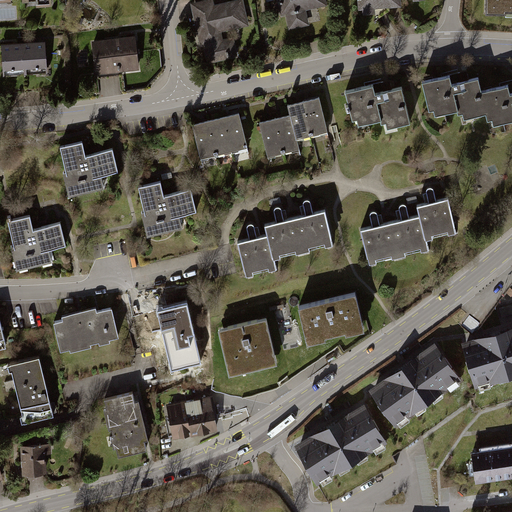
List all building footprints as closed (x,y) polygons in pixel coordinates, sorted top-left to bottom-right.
[(217,0),(210,0),(193,4),(208,66),(232,60),(225,32),(253,25),(246,0),(242,0),(219,6),(217,0)] [(329,0),(282,0),(290,34),(313,29),(309,11),(330,6),(329,0)] [(362,0),(364,13),(407,9),(405,0),(362,0)] [(511,0),(488,0),(489,14),(511,14),(511,0)] [(140,37),(95,43),(99,75),(144,70),(140,37)] [(43,45),(3,47),(4,74),(15,74),(33,73),(45,72),(43,45)] [(511,93),(510,83),(481,90),(478,78),(466,81),(452,84),(451,76),(422,82),(430,116),(460,109),(462,120),(486,114),(489,127),(511,122),(511,93)] [(373,84),(344,91),(353,126),(368,122),(380,119),(381,123),(383,123),(385,122),(386,128),(397,126),(410,122),(402,91),(401,89),(376,95),(373,84)] [(328,132),(320,99),(310,101),(299,104),(288,106),(290,116),(280,119),(270,121),(260,123),(268,160),(300,152),(297,140),(328,132)] [(209,124),(198,127),(206,162),(252,151),(244,116),(232,119),(220,122),(209,124)] [(83,141),(60,146),(66,171),(63,171),(70,195),(105,187),(102,176),(119,171),(113,148),(92,153),(87,155),(83,141)] [(162,181),(139,186),(145,211),(142,211),(149,236),(184,227),(182,215),(198,211),(192,188),(170,193),(165,195),(162,181)] [(449,237),(456,235),(448,200),(437,203),(434,191),(432,189),(431,189),(429,189),(427,190),(427,191),(426,193),(429,205),(417,208),(419,218),(426,243),(433,241),(432,237),(448,233),(449,237)] [(249,240),(238,242),(246,274),(275,267),(273,258),(332,244),(324,212),(316,214),(313,204),(310,201),(307,200),(303,202),(301,207),(304,216),(286,221),(283,211),(279,209),(276,209),(273,213),(276,224),(266,226),(268,236),(258,238),(256,227),(252,224),(249,225),(247,229),(249,240)] [(391,225),(400,259),(406,257),(406,254),(421,251),(421,253),(428,252),(426,243),(419,218),(410,220),(407,207),(405,205),(402,205),(400,207),(400,209),(403,222),(391,225)] [(400,259),(391,225),(381,227),(378,215),(376,213),(373,213),(371,215),(370,217),(372,223),(373,229),(361,232),(369,266),(377,264),(376,261),(392,258),(392,260),(400,259)] [(31,215),(8,220),(14,244),(12,245),(18,269),(53,261),(50,250),(67,246),(61,222),(41,227),(35,229),(31,215)] [(364,331),(355,292),(297,307),(307,345),(326,340),(325,338),(345,333),(345,336),(364,331)] [(188,304),(156,312),(170,371),(202,363),(188,304)] [(116,309),(56,321),(63,354),(123,342),(116,309)] [(470,317),(465,323),(475,329),(479,323),(470,317)] [(276,365),(265,318),(217,329),(228,376),(276,365)] [(511,331),(497,336),(463,346),(476,392),(511,381),(511,331)] [(403,367),(369,390),(395,429),(464,383),(437,344),(403,367)] [(45,358),(11,367),(24,417),(57,409),(45,358)] [(138,393),(106,401),(122,460),(153,452),(138,393)] [(213,394),(162,404),(169,437),(219,427),(213,394)] [(330,422),(293,444),(316,482),(386,439),(364,402),(330,422)] [(473,452),(471,452),(472,461),(467,462),(469,471),(469,473),(474,472),(475,481),(511,475),(511,446),(479,451),(477,451),(473,452)] [(49,447),(22,448),(23,477),(50,476),(49,447)]
